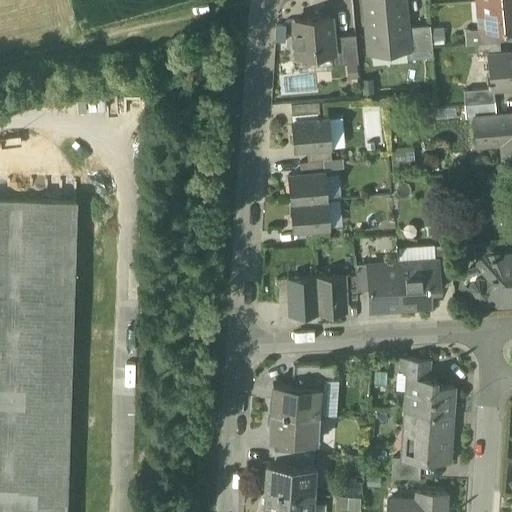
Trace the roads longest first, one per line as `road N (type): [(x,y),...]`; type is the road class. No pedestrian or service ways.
road 1 (residential): [(239,348),(265,0)]
road 2 (residential): [(239,348),(492,325)]
road 3 (residential): [(228,511),(239,348)]
road 4 (residential): [(483,511),(491,383)]
